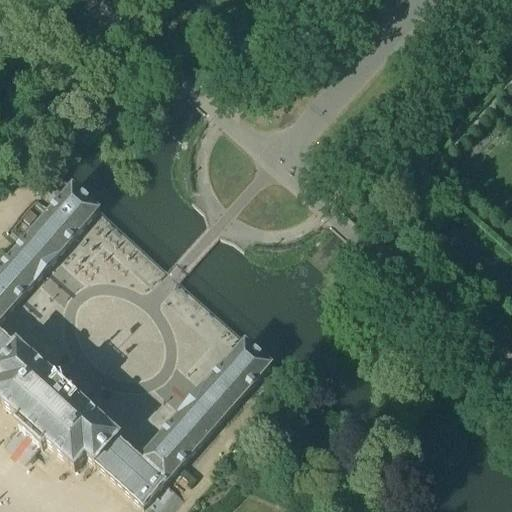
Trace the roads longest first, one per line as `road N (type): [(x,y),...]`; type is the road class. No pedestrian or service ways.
road 1 (residential): [(511,373),(275,163)]
road 2 (residential): [(275,163),(420,0)]
